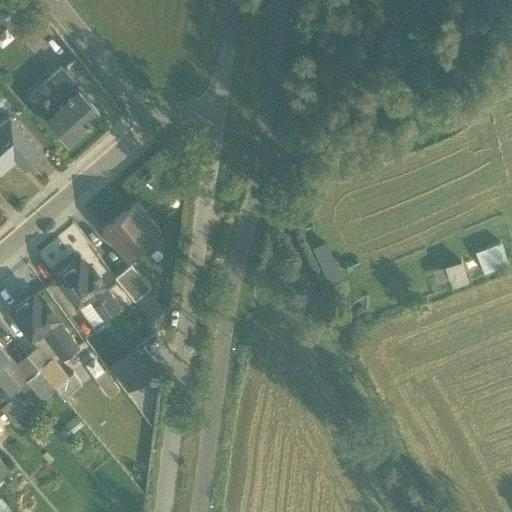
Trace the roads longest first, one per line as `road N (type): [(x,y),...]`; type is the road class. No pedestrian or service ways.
road 1 (residential): [(161,511),(216,110)]
road 2 (track): [(427,511),(286,225)]
road 3 (residential): [(0,256),(150,126)]
road 4 (residential): [(51,0),(150,126)]
